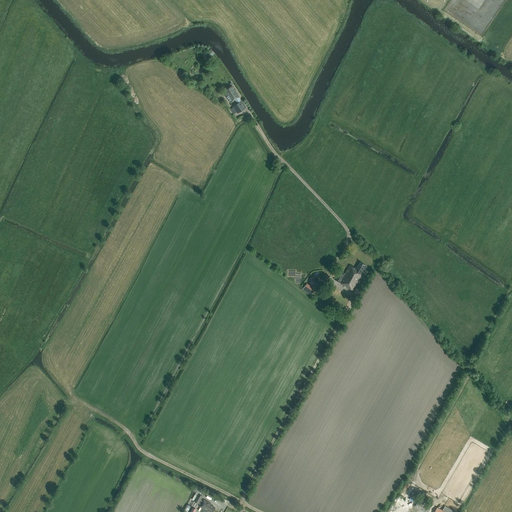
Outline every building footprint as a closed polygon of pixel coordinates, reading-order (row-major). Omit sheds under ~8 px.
[(206,60),(214,53),(210,49),(207,51),(206,51),(202,54),(206,60)] [(230,103),(239,97),(235,89),(234,90),(232,86),(233,85),(231,82),(229,84),(231,86),(225,90),(223,92),(230,103)] [(242,100),(232,107),(237,113),(246,107),(242,100)] [(360,275),(363,268),(365,269),(366,269),(367,267),(366,266),(361,263),(357,269),(351,265),(346,274),(340,271),(334,279),(353,290),(361,276),(360,275)] [(313,290),(305,284),(302,288),(310,295),(313,290)] [(215,507),(211,504),(211,503),(204,499),(203,501),(201,500),(203,496),(199,493),(194,501),(201,505),(200,506),(202,508),(199,511),(206,511),(207,511),(208,511),(209,510),(212,511),(215,507)] [(430,504),(420,498),(416,504),(426,510),(430,504)]
